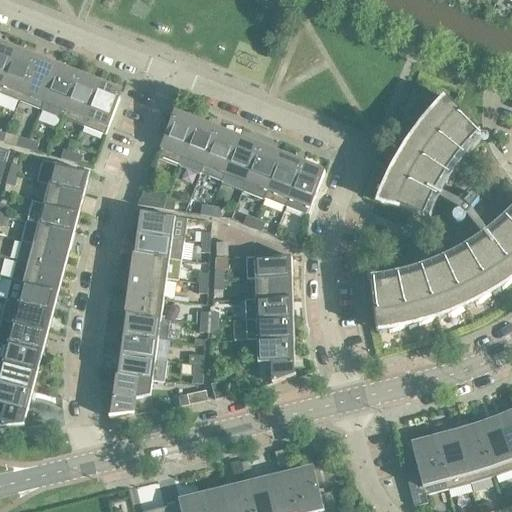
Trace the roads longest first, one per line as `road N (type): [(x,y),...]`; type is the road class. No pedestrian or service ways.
road 1 (residential): [(347,405),(326,296),(332,228),(360,149),(167,75)]
road 2 (residential): [(100,463),(89,381),(97,292),(167,75)]
road 3 (tertiary): [(100,463),(347,405)]
road 4 (residential): [(167,75),(0,6)]
road 5 (tertiary): [(347,405),(511,351)]
